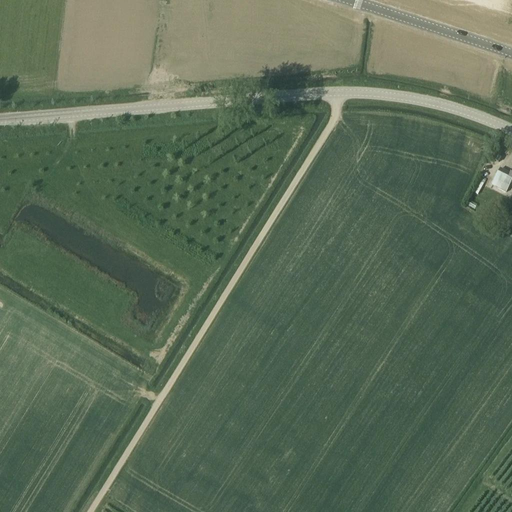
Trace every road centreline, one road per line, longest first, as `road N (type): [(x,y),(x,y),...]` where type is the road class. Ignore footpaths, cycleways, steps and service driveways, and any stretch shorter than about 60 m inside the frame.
road 1 (unclassified): [(84,511),(338,92)]
road 2 (unclassified): [(0,120),(338,92)]
road 3 (unclassified): [(511,130),(447,106),(338,92)]
road 4 (tertiary): [(343,0),(511,55)]
